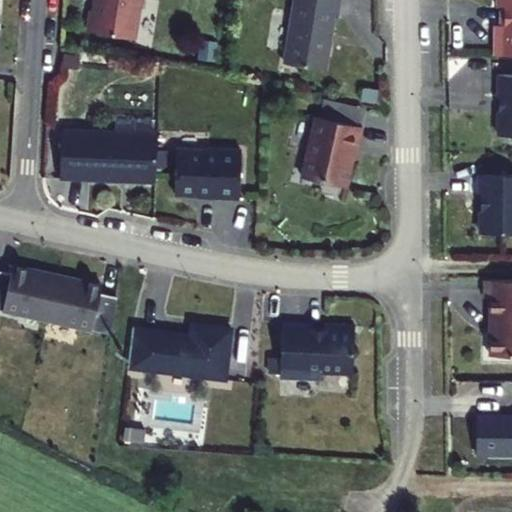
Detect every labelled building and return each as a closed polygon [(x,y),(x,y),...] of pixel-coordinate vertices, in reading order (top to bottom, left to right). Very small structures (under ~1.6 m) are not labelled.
[(91,9),(87,30),(135,38),(141,0),(94,0),(93,10),(91,9)] [(339,0),(294,0),(284,63),(325,70),(333,18),(337,18),(339,0)] [(495,25),(495,55),(511,55),(511,0),(497,0),(497,8),(501,8),(501,25),(495,25)] [(498,111),(498,135),(511,135),(511,74),(497,75),(497,97),(501,97),(501,111),(498,111)] [(320,118),(358,126),(362,109),(324,101),(320,118)] [(302,178),(345,187),(349,168),(347,165),(350,154),(355,155),(362,127),(358,126),(320,118),(315,116),(302,178)] [(155,177),(157,134),(62,130),(60,178),(115,180),(119,176),(133,177),(137,181),(147,181),(151,177),(155,177)] [(239,198),(241,150),(208,149),(208,151),(176,150),(174,194),(211,195),(211,197),(239,198)] [(511,175),(479,175),(479,195),(481,195),(481,234),(511,234),(511,175)] [(0,305),(112,333),(116,295),(105,283),(0,257),(0,305)] [(511,279),(485,279),(485,297),(490,297),(490,313),(493,313),(493,332),(490,332),(490,355),(511,355),(511,279)] [(133,327),(128,366),(225,379),(231,328),(192,323),(190,334),(133,327)] [(352,373),(355,326),(325,325),(325,329),(312,329),(312,325),(282,324),(280,377),(314,378),(320,372),(352,373)] [(511,416),(476,417),(476,453),(511,453),(511,416)]
